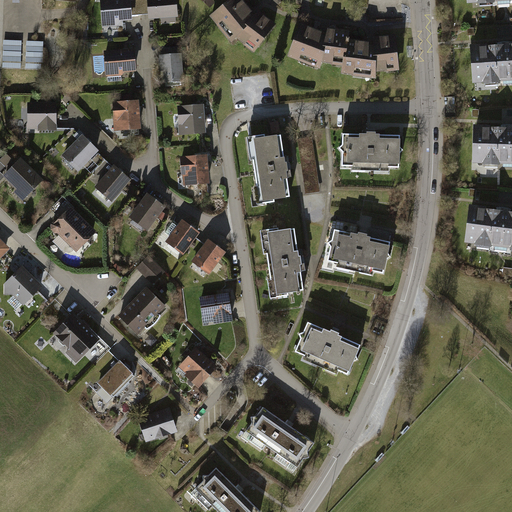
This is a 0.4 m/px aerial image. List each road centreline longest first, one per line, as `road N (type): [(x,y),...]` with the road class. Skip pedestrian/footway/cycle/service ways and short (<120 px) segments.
road 1 (tertiary): [(430,108),(432,167),(415,284),(351,438)]
road 2 (residential): [(238,223),(226,131),(235,118),(430,108)]
road 3 (residential): [(351,438),(256,353),(238,223)]
road 4 (residential): [(142,175),(153,164),(145,22)]
